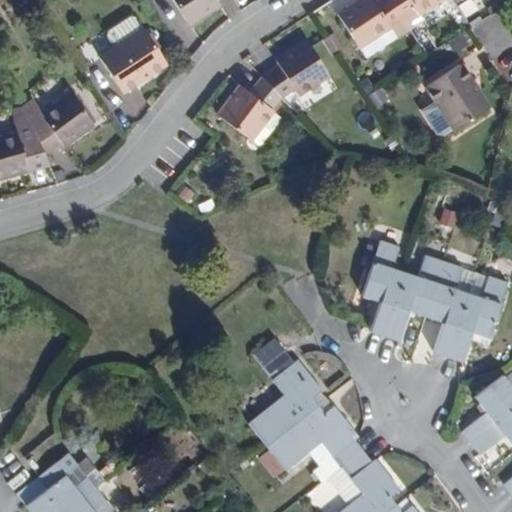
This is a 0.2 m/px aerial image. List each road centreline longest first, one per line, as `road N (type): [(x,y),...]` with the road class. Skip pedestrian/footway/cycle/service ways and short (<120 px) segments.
road 1 (residential): [(0,225),(118,184),(213,65),(298,0)]
road 2 (residential): [(307,282),(327,326),(404,400)]
road 3 (residential): [(484,511),(404,400)]
